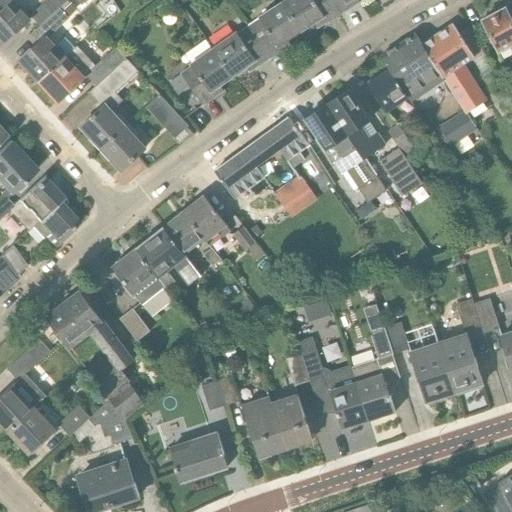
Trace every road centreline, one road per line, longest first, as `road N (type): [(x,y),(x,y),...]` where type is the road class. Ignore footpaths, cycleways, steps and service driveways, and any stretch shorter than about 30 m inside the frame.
road 1 (residential): [(119,211),(233,126),(441,0)]
road 2 (tertiary): [(248,511),(511,425)]
road 3 (residential): [(119,211),(0,82)]
road 4 (residential): [(0,320),(119,211)]
